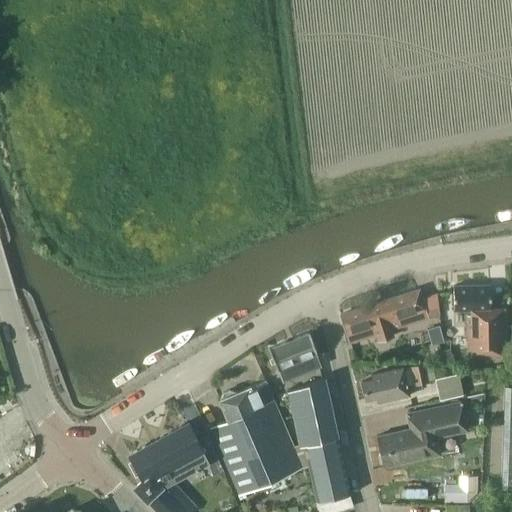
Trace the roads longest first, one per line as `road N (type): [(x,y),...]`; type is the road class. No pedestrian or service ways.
road 1 (residential): [(72,455),(105,426),(317,295)]
road 2 (residential): [(370,511),(317,295)]
road 3 (residential): [(317,295),(392,266),(511,246)]
road 4 (tertiary): [(72,455),(39,412),(0,282)]
